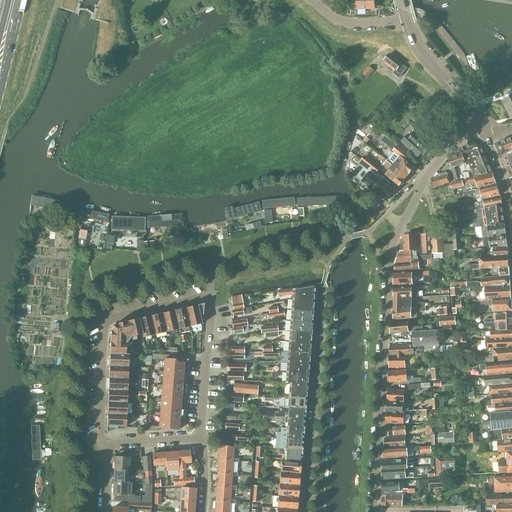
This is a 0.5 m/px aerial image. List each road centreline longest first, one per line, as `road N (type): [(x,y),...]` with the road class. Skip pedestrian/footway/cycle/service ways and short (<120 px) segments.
road 1 (residential): [(482,126),(424,180),(392,249),(375,511)]
road 2 (residential): [(201,439),(210,297),(115,318),(104,330),(100,433),(108,445)]
road 3 (residential): [(303,511),(323,289)]
road 4 (tertiary): [(482,126),(408,23)]
